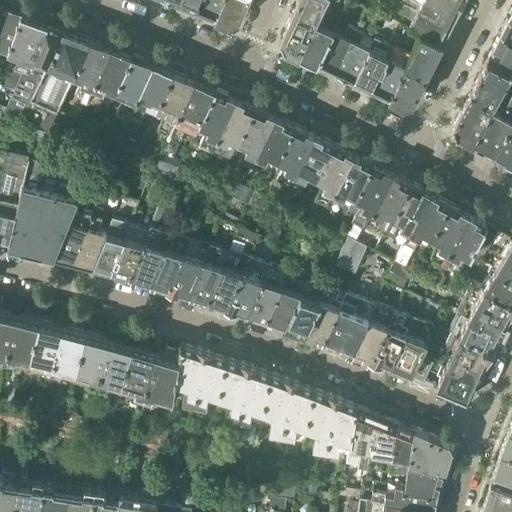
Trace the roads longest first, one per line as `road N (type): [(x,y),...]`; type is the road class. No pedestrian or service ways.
road 1 (residential): [(481,427),(297,354),(0,272)]
road 2 (residential): [(418,144),(246,63)]
road 3 (residential): [(246,63),(80,0)]
road 4 (residential): [(492,0),(418,144)]
